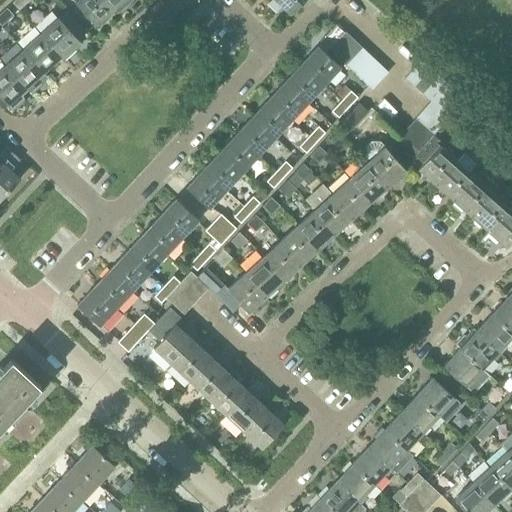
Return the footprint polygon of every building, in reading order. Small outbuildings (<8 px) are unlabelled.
[(30,0),(15,0),(13,3),(20,10),(30,0)] [(106,0),(73,0),(97,25),(115,9),(106,0)] [(106,0),(118,13),(131,0),(106,0)] [(275,0),(291,14),(303,0),(275,0)] [(14,15),(7,8),(0,14),(0,23),(2,26),(14,15)] [(80,41),(59,17),(41,33),(62,57),(65,60),(76,50),(73,47),(80,41)] [(338,56),(355,39),(346,30),(329,48),(338,56)] [(23,49),(45,73),(62,57),(41,33),(23,49)] [(355,39),(338,56),(347,64),(363,47),(355,39)] [(302,62),(325,84),(342,66),(318,44),(302,62)] [(363,47),(347,64),(355,72),(372,55),(363,47)] [(45,73),(23,49),(6,65),(31,92),(41,83),(38,79),(45,73)] [(372,55),(355,72),(364,80),(380,63),(372,55)] [(415,86),(432,68),(422,60),(406,78),(415,86)] [(325,84),(302,62),(285,80),(309,102),(325,84)] [(380,63),(364,80),(373,89),(389,71),(380,63)] [(27,89),(6,65),(0,70),(0,95),(12,109),(24,98),(22,96),(28,90),(27,89)] [(432,68),(415,86),(424,94),(440,76),(432,68)] [(440,76),(424,94),(431,101),(466,99),(440,76)] [(309,102),(285,80),(269,98),(292,119),(309,102)] [(343,100),(349,107),(358,97),(352,90),(343,100)] [(292,119),(269,98),(252,115),(276,137),(292,119)] [(424,109),(442,125),(454,112),(466,99),(431,101),(424,109)] [(349,107),(343,100),(333,111),(340,117),(349,107)] [(359,103),(352,111),(345,119),(338,127),(347,136),(368,111),(359,103)] [(416,118),(435,134),(442,125),(424,109),(416,118)] [(276,137),(252,115),(236,133),(259,155),(276,137)] [(427,142),(434,135),(435,134),(416,118),(409,126),(427,142)] [(309,136),(316,142),(325,132),(319,126),(309,136)] [(427,142),(409,126),(401,135),(419,151),(427,142)] [(472,144),(480,135),(471,127),(463,136),(472,144)] [(336,128),(328,137),(336,145),(344,136),(336,128)] [(259,155),(236,133),(220,151),(243,173),(259,155)] [(423,164),(419,169),(436,184),(458,160),(440,145),(442,142),(434,135),(427,142),(415,156),(423,164)] [(316,142),(309,136),(300,146),(307,152),(316,142)] [(367,162),(367,163),(388,186),(406,170),(381,141),(373,141),(367,146),(366,155),(370,159),(367,162)] [(498,151),(489,143),(481,152),(490,160),(498,151)] [(0,168),(14,153),(7,146),(0,154),(0,168)] [(313,167),(320,159),(326,152),(320,146),(306,160),(313,167)] [(243,173),(220,151),(203,169),(226,190),(243,173)] [(14,153),(0,168),(0,201),(21,178),(12,169),(21,159),(14,153)] [(367,163),(367,162),(362,158),(345,173),(350,178),(371,202),(388,186),(367,163)] [(507,176),(511,170),(511,163),(506,159),(498,168),(507,176)] [(458,160),(436,184),(454,200),(475,176),(458,160)] [(277,170),(284,177),(293,167),(286,161),(277,170)] [(296,171),(302,178),(310,169),(303,163),(296,171)] [(226,190),(203,169),(187,186),(210,208),(226,190)] [(284,177),(277,170),(268,180),(275,186),(284,177)] [(454,200),(472,216),(493,192),(498,186),(480,170),(475,176),(454,200)] [(332,194),(354,217),(371,202),(350,178),(332,194)] [(276,193),(282,199),(294,186),(288,180),(276,193)] [(493,192),(472,216),(489,232),(511,208),(493,192)] [(354,217),(332,194),(314,210),(336,234),(354,217)] [(245,205),(252,211),(260,202),(253,196),(245,205)] [(160,215),(183,237),(200,219),(176,197),(160,215)] [(264,205),(271,211),(278,203),(271,197),(264,205)] [(252,211),(245,205),(237,214),(244,220),(252,211)] [(511,208),(489,232),(507,248),(511,242),(511,208)] [(297,226),(318,249),(336,234),(314,210),(297,226)] [(254,214),(246,223),(255,232),(263,223),(254,214)] [(183,237),(160,215),(143,233),(167,255),(183,237)] [(223,229),(230,235),(236,228),(229,222),(223,229)] [(280,241),(301,265),(318,249),(297,226),(280,241)] [(230,235),(223,229),(216,236),(223,242),(230,235)] [(231,240),(238,247),(246,238),(239,232),(231,240)] [(167,255),(143,233),(127,251),(150,272),(167,255)] [(263,257),(284,281),(301,265),(280,241),(263,257)] [(201,252),(208,258),(216,249),(210,243),(201,252)] [(110,268),(134,290),(150,272),(127,251),(110,268)] [(208,258),(201,252),(193,260),(200,267),(208,258)] [(245,273),(266,297),(284,281),(263,257),(245,273)] [(197,276),(209,287),(215,294),(224,284),(206,267),(197,276)] [(134,290),(110,268),(94,286),(117,308),(134,290)] [(182,280),(199,297),(209,287),(197,276),(191,271),(182,280)] [(266,297),(245,273),(227,289),(249,312),(266,297)] [(171,292),(174,289),(181,282),(174,275),(164,286),(171,292)] [(174,289),(191,305),(199,297),(182,280),(181,282),(174,289)] [(117,308),(94,286),(77,304),(101,326),(117,308)] [(171,292),(164,286),(155,296),(161,302),(166,297),(171,292)] [(191,305),(174,289),(171,292),(166,297),(184,313),(191,305)] [(511,298),(508,295),(492,313),(511,331),(511,298)] [(181,318),(169,307),(148,330),(160,340),(154,347),(172,365),(195,341),(194,340),(183,330),(187,327),(179,320),(181,318)] [(134,324),(145,333),(154,323),(144,313),(134,324)] [(476,330),(499,351),(511,336),(511,331),(492,313),(476,330)] [(145,333),(134,324),(118,342),(128,351),(145,333)] [(499,351),(476,330),(460,347),(483,368),(499,351)] [(197,337),(194,340),(195,341),(172,365),(190,381),(212,357),(212,356),(201,346),(204,343),(197,337)] [(483,368),(460,347),(444,365),(466,386),(483,368)] [(215,353),(212,356),(212,357),(190,381),(208,398),(230,373),(219,363),(222,360),(215,353)] [(12,358),(11,359),(0,371),(0,430),(41,386),(12,358)] [(233,369),(230,373),(208,398),(226,414),(248,390),(237,380),(240,376),(233,369)] [(416,394),(439,416),(439,415),(446,422),(460,407),(460,402),(433,376),(416,394)] [(251,386),(248,390),(226,414),(244,431),(266,407),(265,406),(254,396),(257,393),(251,386)] [(439,416),(416,394),(400,412),(423,433),(439,416)] [(481,411),(488,417),(496,407),(490,401),(481,411)] [(268,403),(265,406),(266,407),(244,431),(261,448),(284,423),(272,413),(275,409),(268,403)] [(488,417),(481,411),(473,419),(480,425),(488,417)] [(384,429),(407,450),(423,433),(400,412),(384,429)] [(500,424),(494,418),(486,427),(492,433),(500,424)] [(484,442),(492,433),(486,427),(478,436),(484,442)] [(407,450),(384,429),(368,446),(391,467),(397,473),(413,456),(407,450)] [(511,433),(501,443),(508,450),(508,451),(511,455),(511,433)] [(443,452),(450,458),(459,448),(452,442),(443,452)] [(76,462),(99,483),(115,465),(93,444),(76,462)] [(351,464),(374,485),(391,467),(368,446),(351,464)] [(511,488),(511,455),(508,451),(490,466),(511,489),(511,488)] [(450,458),(443,452),(436,460),(442,466),(450,458)] [(454,462),(460,469),(469,459),(462,453),(454,462)] [(99,483),(76,462),(60,480),(82,501),(99,483)] [(460,469),(454,462),(446,471),(452,477),(460,469)] [(336,481),(359,502),(374,485),(351,464),(336,481)] [(511,489),(490,466),(472,482),(493,505),(511,489)] [(409,481),(417,487),(433,503),(441,494),(417,472),(409,481)] [(134,500),(143,491),(129,478),(121,488),(134,500)] [(43,498),(58,511),(71,511),(82,501),(60,480),(43,498)] [(359,502),(336,481),(320,498),(334,511),(361,511),(365,508),(359,502)] [(407,496),(409,496),(417,487),(409,481),(401,490),(407,496)] [(486,511),(493,505),(472,482),(455,498),(467,511),(486,511)] [(409,496),(425,511),(433,503),(417,487),(409,496)] [(143,491),(134,500),(146,511),(149,511),(157,504),(143,491)] [(409,496),(407,496),(399,504),(407,511),(424,511),(425,511),(409,496)] [(58,511),(43,498),(29,511),(58,511)] [(334,511),(320,498),(306,511),(334,511)] [(102,511),(120,511),(121,511),(112,502),(102,511)]
